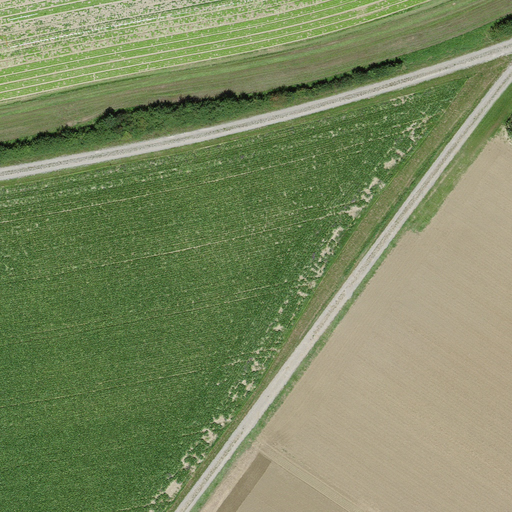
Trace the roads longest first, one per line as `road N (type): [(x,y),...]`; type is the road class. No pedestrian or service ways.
road 1 (track): [(184,511),(511,59)]
road 2 (track): [(511,53),(207,142),(0,174)]
